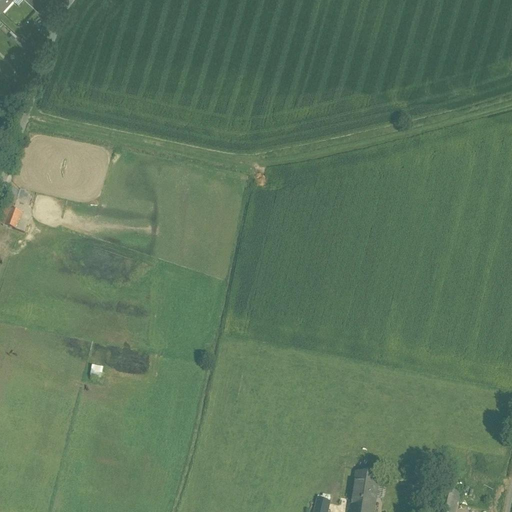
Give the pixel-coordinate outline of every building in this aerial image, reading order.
[(44,5),(38,0),(26,0),(38,11),(44,5)] [(7,198),(0,215),(0,227),(17,234),(23,217),(13,214),(18,202),(7,198)] [(90,378),(100,380),(102,369),(91,368),(90,378)] [(356,475),(350,511),(373,511),(377,487),(378,478),(356,475)] [(455,511),(459,494),(441,490),(436,511),(455,511)] [(327,511),(329,504),(317,502),(314,511),(327,511)]
